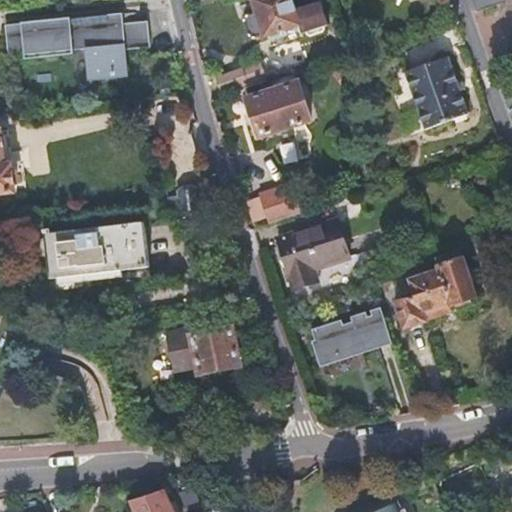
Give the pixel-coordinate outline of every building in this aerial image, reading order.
[(243,15),(242,20),(245,32),(253,36),(261,34),(262,36),(298,24),(301,32),(307,30),(313,34),(323,31),(322,24),(327,22),(320,2),(294,10),(290,0),(250,0),(254,12),(243,15)] [(470,0),(474,13),(505,2),(504,0),(470,0)] [(123,14),(6,25),(9,57),(85,50),(90,49),(92,74),(89,74),(90,79),(124,76),(122,51),(126,51),(150,48),(148,22),(123,24),(117,25),(116,16),(123,16),(123,14)] [(85,50),(88,83),(128,79),(126,51),(122,51),(124,76),(90,79),(89,74),(92,74),(90,49),(85,50)] [(448,58),(405,74),(425,132),(469,117),(448,58)] [(265,82),(272,80),(267,62),(219,77),(225,95),(245,89),(265,82)] [(265,82),(245,89),(261,136),(312,121),(298,82),(268,92),(265,82)] [(0,191),(15,190),(12,165),(5,165),(0,131),(0,191)] [(304,213),(294,185),(261,196),(271,224),(304,213)] [(181,199),(183,216),(184,222),(201,220),(200,215),(197,192),(180,194),(181,199)] [(339,221),(279,239),(295,287),(319,279),(316,267),(349,257),(339,221)] [(143,223),(46,235),(51,279),(149,268),(143,223)] [(417,294),(396,302),(405,329),(474,306),(472,299),(478,297),(464,258),(439,266),(439,271),(424,276),(425,280),(414,284),(417,294)] [(343,320),(312,330),(316,340),(313,341),(313,343),(316,342),(324,366),(325,366),(325,364),(338,360),(338,362),(340,361),(339,360),(352,356),(353,359),(355,358),(354,355),(391,344),(392,347),(394,346),(382,308),(372,312),(373,316),(369,318),(367,313),(352,318),(353,323),(344,325),(343,320)] [(167,350),(163,351),(168,376),(196,372),(197,375),(238,368),(231,328),(190,337),(189,333),(165,337),(167,350)] [(316,342),(313,343),(321,368),(353,359),(352,356),(339,360),(340,361),(338,362),(338,360),(325,364),(325,366),(324,366),(316,342)] [(391,344),(354,355),(355,358),(392,347),(391,344)] [(195,490),(178,494),(183,511),(190,511),(201,509),(195,490)] [(511,511),(511,491),(503,511),(511,511)] [(169,511),(163,496),(130,508),(131,511),(169,511)] [(403,511),(397,498),(363,511),(403,511)]
